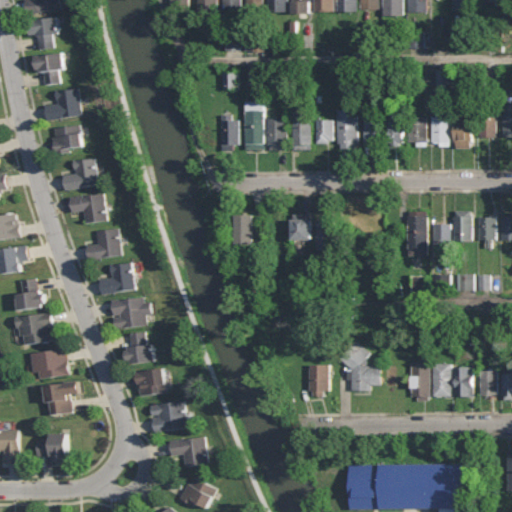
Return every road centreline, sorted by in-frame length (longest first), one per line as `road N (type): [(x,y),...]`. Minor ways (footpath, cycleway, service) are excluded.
road 1 (residential): [(0,7),(44,203),(122,413),(115,460)]
road 2 (residential): [(511,180),(215,184)]
road 3 (residential): [(511,424),(310,428)]
road 4 (residential): [(115,460),(77,488),(0,489)]
